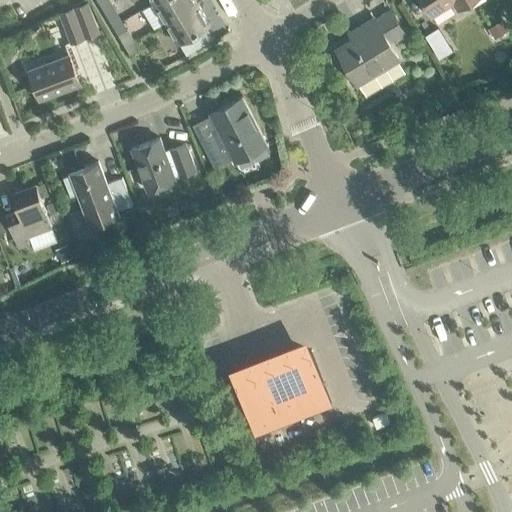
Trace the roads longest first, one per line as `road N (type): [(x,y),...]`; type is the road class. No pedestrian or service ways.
road 1 (tertiary): [(0,334),(346,203)]
road 2 (residential): [(267,39),(141,107),(0,161)]
road 3 (residential): [(346,203),(267,39)]
road 4 (tertiary): [(346,203),(511,136)]
